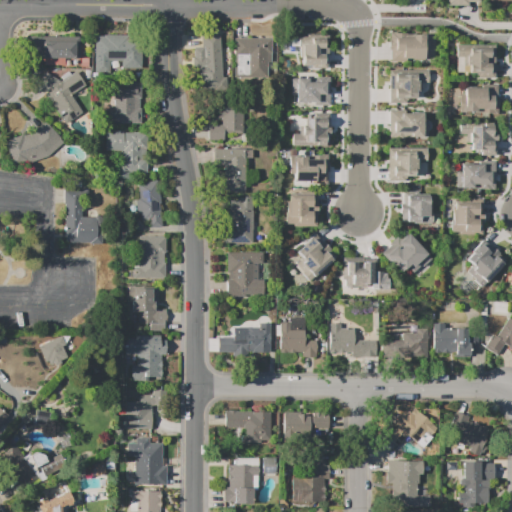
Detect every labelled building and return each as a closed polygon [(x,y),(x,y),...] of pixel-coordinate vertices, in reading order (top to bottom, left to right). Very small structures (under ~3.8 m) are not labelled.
[(389,62),(388,33),(404,33),(404,38),(409,38),(409,35),(425,35),(425,27),(438,27),(439,62),(410,62),(410,59),(405,59),(405,62),(389,62)] [(312,69),(312,66),(300,66),(300,34),(328,35),(327,69),(312,69)] [(93,35),(127,35),(127,44),(139,44),(140,68),(121,68),(121,63),(93,63),(93,35)] [(218,35),(217,91),(197,91),(197,47),(201,47),(201,35),(218,35)] [(35,59),(35,38),(78,37),(78,59),(63,59),(63,66),(42,66),(42,59),(35,59)] [(233,39),(271,39),(270,79),(248,78),(248,54),(233,54),(233,39)] [(493,79),(477,78),(477,75),(474,75),(474,73),(471,73),(466,73),(466,65),(462,65),(463,57),(454,57),(454,44),(467,45),(466,53),(471,53),(471,51),(475,51),(475,50),(477,50),(477,46),(493,46),(493,79)] [(439,67),(440,101),(417,101),(417,96),(414,97),(414,99),(406,99),(406,101),(404,101),(404,104),(388,104),(387,70),(392,70),(392,78),(400,77),(400,76),(409,76),(409,78),(412,78),(412,70),(426,70),(426,68),(439,67)] [(74,71),(83,83),(68,94),(80,111),(65,122),(44,93),(46,92),(36,86),(45,72),(60,82),(74,71)] [(317,104),(293,103),(293,75),(325,75),(325,95),(317,95),(317,104)] [(113,125),(113,120),(108,120),(108,93),(113,93),(113,83),(139,83),(139,125),(113,125)] [(459,113),(459,84),(496,85),(496,97),(498,97),(498,107),(495,107),(495,113),(459,113)] [(207,140),(208,125),(221,125),(221,118),(216,118),(216,99),(242,99),(242,120),(238,120),(238,133),(221,133),(221,140),(207,140)] [(388,110),(421,110),(421,120),(427,120),(427,139),(409,139),(408,137),(403,137),(403,138),(389,139),(388,110)] [(311,148),(311,145),(289,145),(290,133),(300,133),(300,115),(326,115),(326,149),(311,148)] [(47,154),(50,156),(29,164),(26,158),(12,164),(3,141),(21,134),(22,139),(33,137),(31,134),(45,122),(62,142),(47,154)] [(495,124),(494,156),(480,156),(480,153),(478,153),(478,150),(469,150),(469,147),(457,147),(457,122),(491,122),(491,124),(495,124)] [(113,179),(113,161),(119,161),(119,151),(104,151),(104,132),(145,132),(145,179),(113,179)] [(387,148),(402,148),(402,153),(410,153),(410,149),(426,148),(426,179),(414,180),(414,177),(403,177),(403,182),(387,182),(387,148)] [(220,192),(220,173),(223,173),(223,165),(212,165),(212,149),(251,149),(251,163),(244,163),(244,192),(220,192)] [(290,184),(289,154),(324,154),(324,183),(290,184)] [(455,189),(455,172),(459,172),(459,164),(480,165),(480,172),(486,173),(486,161),(493,161),(493,189),(455,189)] [(157,181),(159,227),(132,228),(131,201),(138,200),(137,182),(157,181)] [(400,224),(399,190),(427,189),(428,224),(400,224)] [(63,192),(80,191),(81,216),(102,215),(102,244),(64,245),(63,192)] [(286,195),(316,196),(315,226),(285,225),(286,195)] [(251,198),(251,244),(243,244),(243,247),(224,247),(224,200),(235,201),(235,198),(251,198)] [(481,236),(458,236),(458,232),(451,232),(451,203),(459,203),(459,199),(482,199),(481,236)] [(332,257),(308,281),(293,266),(300,260),(294,254),(314,234),(330,249),(327,252),(332,257)] [(406,234),(434,263),(417,279),(405,267),(399,272),(384,256),(393,247),(396,250),(399,248),(395,244),(406,234)] [(137,237),(161,236),(162,279),(133,279),(133,252),(138,252),(137,237)] [(505,260),(481,288),(465,274),(471,267),(463,261),(481,240),(505,260)] [(226,252),(261,252),(261,263),(256,263),(256,279),(262,280),(262,296),(226,296),(226,252)] [(341,258),(370,258),(370,288),(341,288),(341,258)] [(156,288),(156,308),(166,308),(166,331),(148,331),(148,324),(136,324),(136,318),(128,318),(127,288),(156,288)] [(278,353),(278,325),(288,325),(288,318),(303,318),(303,341),(308,341),(308,353),(278,353)] [(511,351),(501,345),(494,356),(483,349),(492,335),(496,337),(506,320),(511,323),(511,321),(511,351)] [(327,323),(339,323),(339,329),(351,329),(351,335),(374,335),(374,356),(328,356),(327,323)] [(432,324),(465,323),(465,336),(476,336),(476,352),(469,352),(469,357),(453,357),(453,353),(432,353),(432,324)] [(268,324),(268,353),(236,353),(236,328),(257,328),(257,324),(268,324)] [(426,329),(426,357),(401,357),(401,333),(415,333),(415,329),(426,329)] [(123,339),(132,339),(132,334),(145,334),(145,338),(168,338),(168,354),(156,354),(156,379),(129,380),(129,366),(136,366),(136,355),(123,355),(123,339)] [(67,358),(62,346),(65,345),(60,335),(38,345),(48,367),(67,358)] [(122,432),(122,418),(125,418),(125,402),(137,402),(137,392),(159,392),(159,405),(150,405),(150,431),(122,432)] [(414,409),(436,427),(429,435),(432,437),(424,448),(421,446),(420,446),(405,434),(398,443),(391,438),(414,409)] [(224,411),(270,413),(269,445),(240,444),(241,428),(223,427),(224,411)] [(306,417),(306,435),(338,435),(338,411),(313,411),(313,417),(306,417)] [(457,442),(463,427),(452,423),(456,411),(469,416),(467,422),(494,432),(483,460),(467,453),(469,447),(457,442)] [(160,443),(160,467),(165,467),(166,485),(134,485),(134,456),(126,456),(126,444),(134,443),(134,438),(147,438),(148,443),(160,443)] [(55,474),(28,491),(3,454),(15,446),(26,462),(36,453),(43,455),(55,474)] [(428,507),(391,507),(392,484),(386,484),(386,459),(395,459),(395,462),(421,463),(421,474),(416,474),(416,495),(428,495),(428,507)] [(292,506),(292,477),(310,477),(310,460),(323,460),(323,506),(292,506)] [(462,463),(478,463),(478,467),(491,467),(491,479),(486,479),(486,505),(457,504),(457,491),(462,491),(462,463)] [(230,465),(257,467),(257,475),(250,475),(249,505),(223,504),(223,489),(229,489),(230,465)] [(37,511),(35,507),(69,491),(75,503),(61,508),(61,511),(37,511)] [(128,511),(128,492),(158,491),(158,511),(128,511)]
